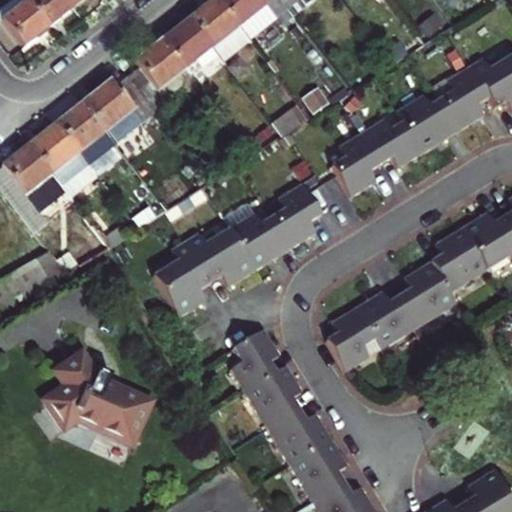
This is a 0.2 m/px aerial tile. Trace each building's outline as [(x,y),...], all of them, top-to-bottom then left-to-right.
[(22,0),(10,0),(0,8),(0,21),(24,3),(22,0)] [(27,0),(24,3),(46,30),(58,20),(70,11),(61,0),(27,0)] [(61,0),(70,11),(82,1),(83,0),(61,0)] [(231,27),(210,0),(203,0),(193,8),(179,19),(202,49),(231,27)] [(210,0),(231,27),(239,37),(264,17),(274,29),(288,18),(273,0),(210,0)] [(273,0),(288,18),(311,0),(273,0)] [(480,0),(484,10),(489,7),(499,0),(480,0)] [(46,30),(24,3),(0,21),(0,26),(19,51),(32,40),(46,30)] [(443,30),(433,16),(417,28),(428,42),(443,30)] [(152,41),(175,70),(202,49),(179,19),(164,31),(152,41)] [(212,61),(240,39),(239,37),(231,27),(202,49),(212,61)] [(157,104),(147,92),(175,70),(152,41),(135,54),(124,62),(129,69),(118,78),(150,118),(161,109),(157,104)] [(464,70),(454,52),(445,58),(455,75),(464,70)] [(511,116),(511,59),(510,57),(487,72),(481,63),(467,72),(486,103),(491,112),(497,109),(504,105),(511,117),(511,116)] [(175,70),(147,92),(157,104),(185,82),(175,70)] [(421,99),(394,116),(400,126),(388,134),(381,124),(336,151),(343,161),(328,170),(348,201),(361,194),(374,186),(367,175),(389,162),(395,173),(408,166),(431,151),(459,134),(483,120),(476,109),(486,103),(467,72),(445,85),(451,94),(427,109),(421,99)] [(137,128),(150,118),(118,78),(106,88),(101,82),(94,88),(75,103),(103,138),(111,148),(137,128)] [(319,91),(302,102),(312,117),(329,106),(319,91)] [(103,138),(75,103),(60,115),(48,124),(84,170),(104,154),(96,143),(103,138)] [(271,126),(282,139),(306,124),(294,108),(271,126)] [(94,182),(84,170),(48,124),(33,136),(21,146),(67,203),(94,182)] [(40,225),(67,203),(21,146),(8,156),(0,162),(0,198),(32,238),(43,229),(40,225)] [(310,177),(301,164),(290,171),(298,185),(310,177)] [(313,238),(306,227),(319,219),(300,188),(276,202),(283,212),(258,227),(246,207),(223,222),(229,232),(203,248),(196,237),(169,255),(175,263),(152,279),(178,322),(191,314),(205,305),(197,294),(220,280),(227,291),(241,283),(268,266),(298,247),(313,238)] [(456,312),(447,295),(509,259),(511,264),(511,198),(506,202),(511,213),(489,225),(484,217),(471,225),(442,243),(433,249),(438,258),(414,274),(403,281),(409,291),(387,305),(381,294),(372,300),(338,321),(329,326),(336,336),(324,343),(344,377),(367,363),(360,351),(373,343),(380,356),(456,312)] [(128,224),(135,233),(152,220),(145,211),(128,224)] [(50,261),(63,277),(74,269),(61,252),(50,261)] [(51,284),(63,277),(50,261),(44,253),(33,260),(51,284)] [(22,266),(21,267),(39,291),(51,284),(33,260),(22,266)] [(10,273),(28,297),(39,291),(21,267),(13,271),(10,273)] [(0,278),(0,279),(19,303),(28,297),(10,273),(0,278)] [(0,300),(8,309),(19,303),(0,279),(0,300)] [(263,334),(232,353),(240,366),(228,373),(315,511),(373,511),(368,503),(360,490),(348,498),(335,476),(347,469),(341,459),(322,428),(315,418),(303,425),(291,405),(303,398),(298,389),(285,369),(273,377),(266,366),(278,359),(271,346),(263,334)] [(96,371),(93,369),(81,352),(47,374),(60,394),(38,408),(60,441),(76,431),(98,381),(106,385),(107,382),(110,375),(97,369),(96,371)] [(106,385),(98,381),(76,431),(99,441),(131,456),(155,404),(107,382),(106,385)] [(511,511),(511,505),(492,473),(480,480),(467,488),(473,499),(451,511),(449,511),(444,502),(433,509),(428,511),(511,511)]
